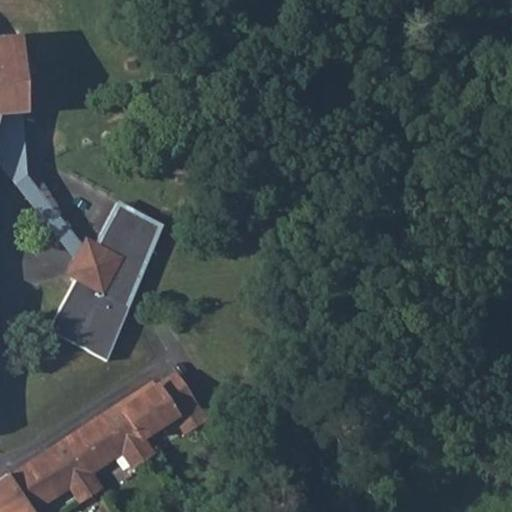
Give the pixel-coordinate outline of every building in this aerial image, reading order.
[(0,83),(13,83),(10,48),(0,48),(0,83)] [(0,117),(16,116),(13,83),(0,83),(0,117)] [(88,245),(80,241),(63,273),(71,277),(43,330),(101,360),(156,224),(112,201),(88,245)] [(172,377),(15,480),(35,509),(67,489),(77,504),(97,489),(88,476),(121,455),(130,468),(149,456),(140,443),(174,421),(183,433),(200,421),(198,416),(172,377)] [(0,478),(0,511),(27,511),(9,484),(3,476),(0,478)] [(15,480),(9,484),(27,511),(31,511),(35,509),(15,480)]
